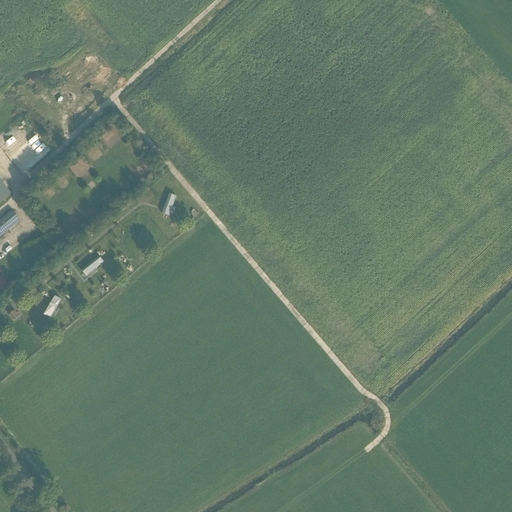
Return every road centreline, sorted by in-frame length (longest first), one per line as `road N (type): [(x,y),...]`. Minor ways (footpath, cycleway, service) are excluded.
road 1 (track): [(110,101),(362,394),(386,411),(388,425),(366,449)]
road 2 (track): [(116,96),(221,0)]
